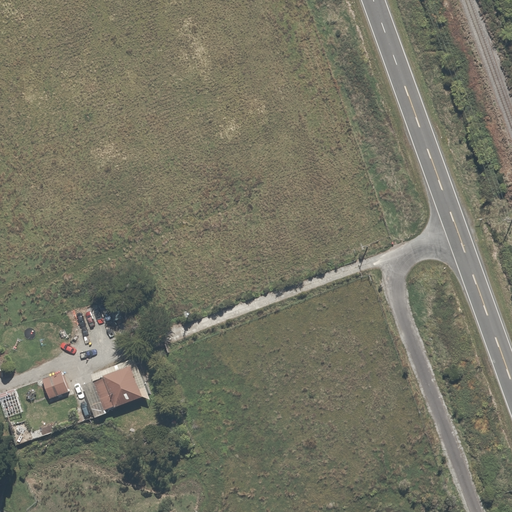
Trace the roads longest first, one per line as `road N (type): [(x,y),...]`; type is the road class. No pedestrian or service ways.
road 1 (primary): [(511,379),(376,0)]
road 2 (unknown): [(453,215),(379,238),(373,268),(462,511)]
